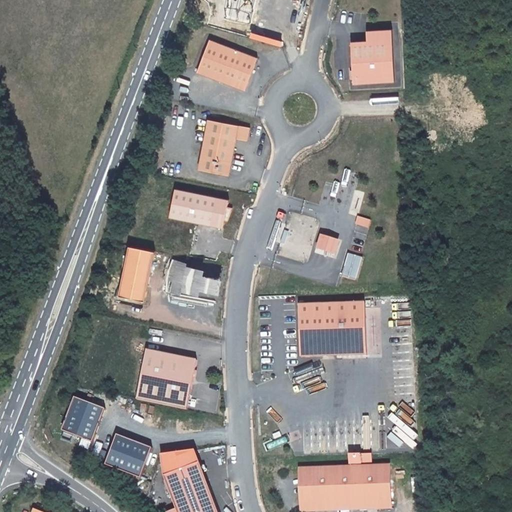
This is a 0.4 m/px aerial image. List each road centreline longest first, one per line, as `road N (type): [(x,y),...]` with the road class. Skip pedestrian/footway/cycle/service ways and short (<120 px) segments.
road 1 (primary): [(2,446),(173,0)]
road 2 (residential): [(289,133),(242,272),(235,320),(254,511)]
road 3 (tertiary): [(2,446),(106,511)]
